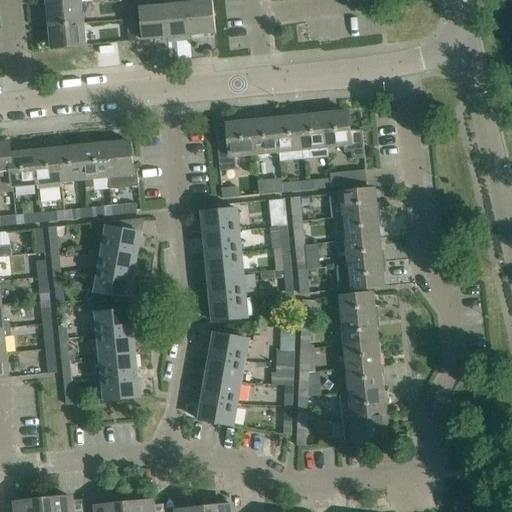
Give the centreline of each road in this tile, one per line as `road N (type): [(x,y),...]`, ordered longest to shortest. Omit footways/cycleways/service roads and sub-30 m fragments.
road 1 (residential): [(400,63),(424,272),(447,308),(457,363),(423,419),(420,470),(303,480),(187,453),(159,456)]
road 2 (residential): [(159,456),(189,329),(167,90)]
road 3 (residential): [(511,265),(467,48)]
road 4 (residential): [(23,105),(167,90)]
road 5 (residential): [(265,80),(400,63)]
